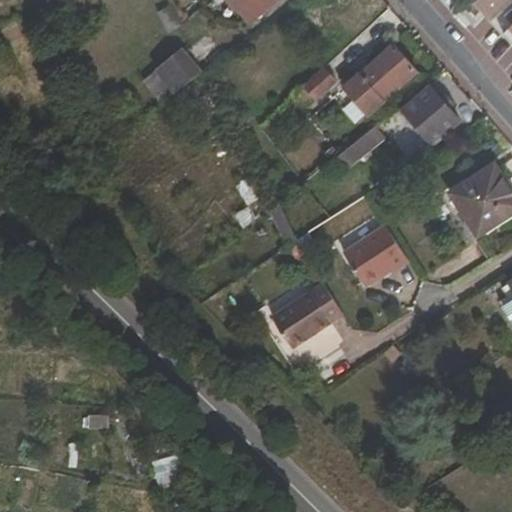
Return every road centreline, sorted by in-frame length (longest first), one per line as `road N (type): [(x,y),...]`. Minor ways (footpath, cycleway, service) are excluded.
road 1 (residential): [(298,511),(0,217)]
road 2 (residential): [(511,112),(412,0)]
